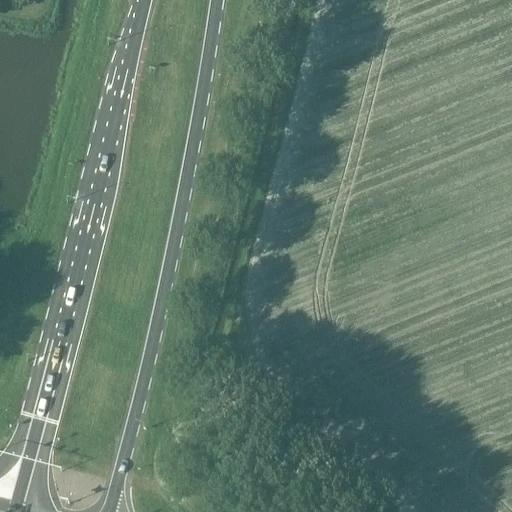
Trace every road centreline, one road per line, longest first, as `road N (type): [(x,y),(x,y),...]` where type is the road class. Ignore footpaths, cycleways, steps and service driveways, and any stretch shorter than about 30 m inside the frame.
road 1 (primary): [(141,0),(14,511)]
road 2 (primary): [(108,511),(158,316),(213,0)]
